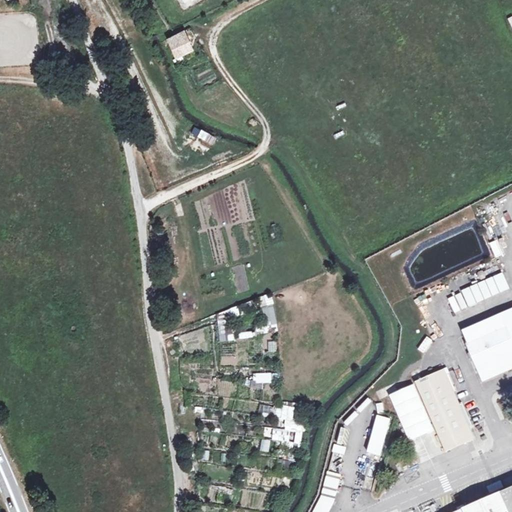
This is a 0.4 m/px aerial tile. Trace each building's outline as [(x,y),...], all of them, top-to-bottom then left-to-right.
[(171,50),(188,42),(183,32),(166,40),(171,50)] [(192,51),(188,42),(171,50),(175,59),(192,51)] [(201,129),(197,137),(212,145),(216,138),(201,129)] [(269,225),(272,245),(284,243),(281,224),(269,225)] [(495,242),(490,244),(494,258),(500,256),(495,242)] [(502,274),(448,300),(455,314),(509,289),(502,274)] [(263,297),(267,306),(274,303),(271,295),(263,297)] [(467,345),(482,382),(511,368),(511,310),(462,331),(468,345),(467,345)] [(218,318),(219,342),(226,341),(224,318),(218,318)] [(235,331),(226,334),(229,342),(237,339),(235,331)] [(424,351),(431,340),(428,337),(420,348),(424,351)] [(269,341),(269,352),(277,352),(277,342),(269,341)] [(444,371),(439,373),(469,441),(474,439),(444,371)] [(256,383),(280,383),(280,373),(256,373),(256,383)] [(439,373),(420,381),(392,394),(422,464),(469,441),(439,373)] [(365,410),(360,405),(351,414),(357,419),(365,410)] [(288,420),(287,427),(297,428),(298,419),(294,419),(295,409),(282,408),(281,419),(288,420)] [(342,423),(346,428),(347,429),(357,419),(351,414),(342,423)] [(369,454),(384,456),(390,418),(375,415),(369,454)] [(340,426),(336,441),(343,442),(346,428),(340,426)] [(278,430),(277,440),(297,442),(298,432),(278,430)] [(262,439),(260,450),(269,452),(271,441),(262,439)] [(336,441),(334,447),(345,449),(346,443),(343,442),(336,441)] [(211,461),(222,463),(223,454),(213,452),(211,461)] [(328,511),(332,504),(337,486),(339,476),(327,473),(320,499),(313,511),(328,511)] [(403,476),(395,481),(399,488),(407,483),(403,476)] [(511,511),(511,488),(501,493),(458,511),(511,511)] [(250,506),(265,509),(267,494),(253,491),(250,506)] [(450,499),(455,510),(467,505),(462,494),(450,499)]
